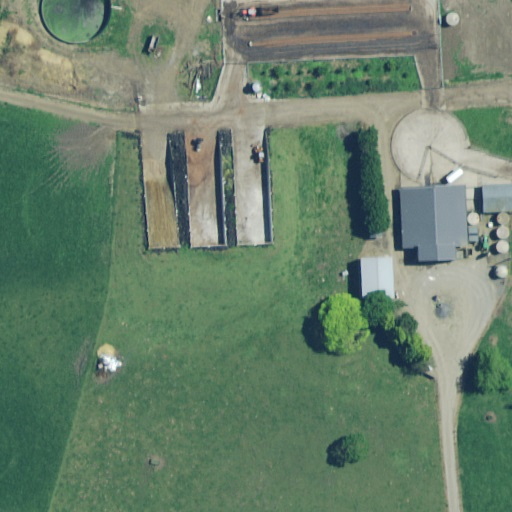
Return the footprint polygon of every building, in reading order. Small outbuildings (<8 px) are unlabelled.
[(511,211),(511,184),(482,185),(483,212),(511,211)] [(465,246),(465,240),(477,240),(477,228),(465,228),(465,188),(402,187),(402,247),(415,247),(415,260),(452,260),(452,246),(465,246)] [(478,212),(467,212),(466,225),(478,225),(478,212)] [(507,226),(507,214),(496,214),(496,226),(495,240),(495,255),(506,255),(506,240),(507,226)] [(391,300),(390,258),(358,258),(359,300),(391,300)] [(506,266),(495,266),(495,278),(506,278),(506,266)]
